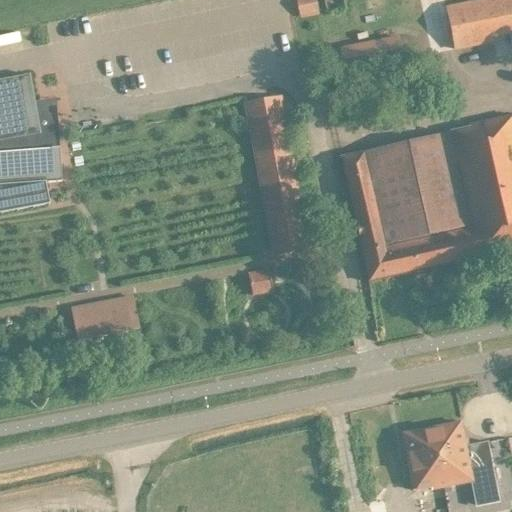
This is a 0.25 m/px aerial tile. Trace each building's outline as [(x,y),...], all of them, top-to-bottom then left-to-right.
[(293,0),(297,18),(315,13),(312,0),(293,0)] [(341,7),(339,0),(321,0),(324,11),(341,7)] [(511,0),(472,0),(443,6),(447,26),(451,50),(491,42),(490,37),(511,32),(511,0)] [(336,46),(338,60),(340,72),(352,70),(353,75),(400,65),(400,60),(394,35),(336,46)] [(0,210),(46,202),(43,181),(58,180),(54,128),(51,96),(30,100),(25,74),(0,78),(0,210)] [(276,96),(242,103),(271,253),(306,246),(276,96)] [(511,127),(509,114),(360,150),(337,156),(366,279),(511,245),(511,127)] [(244,270),(249,294),(270,290),(265,266),(244,270)] [(71,308),(76,334),(134,322),(129,296),(71,308)] [(458,420),(399,432),(411,493),(468,480),(472,503),(495,499),(491,476),(484,441),(463,446),(462,443),(458,421),(458,420)]
